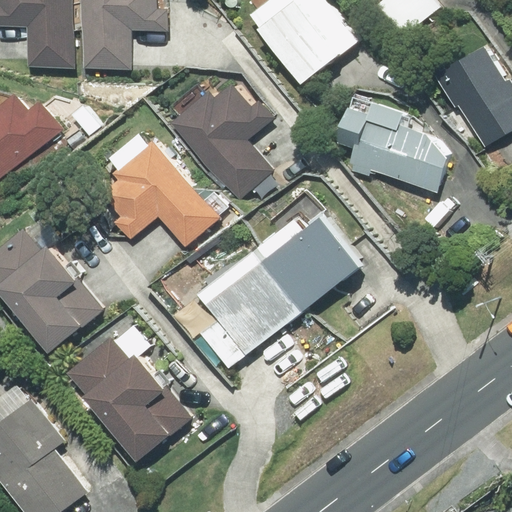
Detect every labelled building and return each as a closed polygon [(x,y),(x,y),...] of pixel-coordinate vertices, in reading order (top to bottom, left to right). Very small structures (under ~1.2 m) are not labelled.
[(87,65),(89,0),(4,0),(4,21),(38,22),(37,63),(87,65)] [(170,0),(100,0),(96,64),(141,67),(143,25),(169,26),(170,0)] [(357,41),(325,0),(271,0),(251,16),(302,83),(357,41)] [(440,8),(433,0),(392,0),(384,8),(409,36),(440,8)] [(511,95),(486,57),(439,88),(484,155),(511,136),(511,95)] [(252,68),(188,116),(248,195),(285,167),(260,134),(287,114),(252,68)] [(0,180),(72,125),(49,94),(41,100),(31,88),(0,84),(0,180)] [(403,118),(352,102),(339,143),(355,163),(438,193),(449,163),(430,139),(405,133),(403,118)] [(242,211),(177,126),(129,162),(139,185),(126,195),(135,207),(126,213),(144,236),(167,218),(191,250),(242,211)] [(384,257),(346,199),(213,285),(258,348),(384,257)] [(109,308),(37,222),(0,251),(0,265),(66,344),(109,308)] [(199,417),(127,327),(80,364),(152,454),(199,417)] [(48,395),(3,427),(18,447),(0,459),(0,460),(37,511),(64,511),(97,487),(67,446),(79,437),(48,395)]
